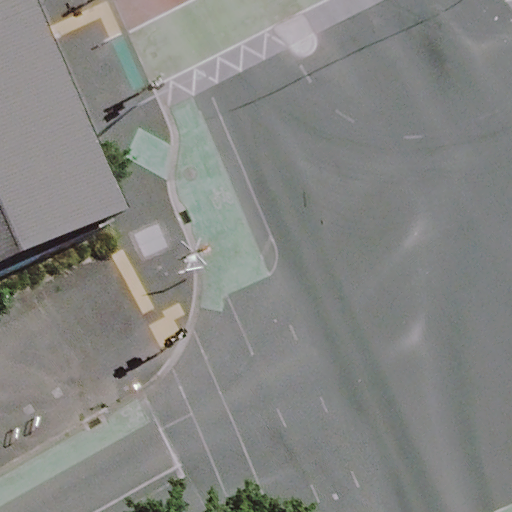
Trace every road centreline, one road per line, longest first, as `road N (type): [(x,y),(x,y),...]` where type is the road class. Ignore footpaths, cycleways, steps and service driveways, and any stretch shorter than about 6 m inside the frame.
road 1 (secondary): [(347,316),(200,0)]
road 2 (residential): [(109,511),(179,473),(347,316)]
road 3 (secondary): [(366,0),(481,198)]
road 4 (secondary): [(450,511),(347,316)]
road 5 (tertiary): [(347,316),(481,198)]
